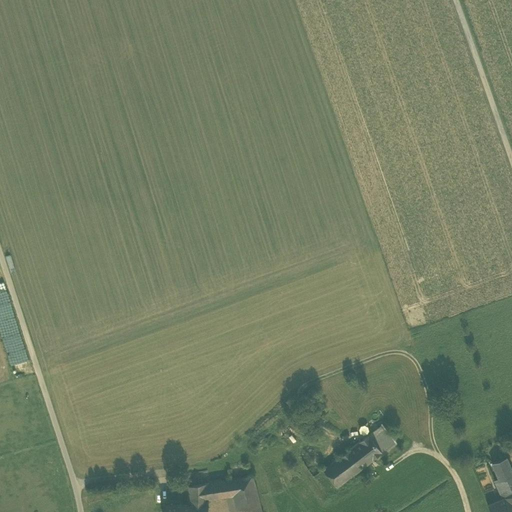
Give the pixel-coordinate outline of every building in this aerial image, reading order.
[(369,435),(382,453),(393,444),(379,427),(369,435)] [(323,470),(336,488),(382,453),(369,435),(323,470)] [(511,511),(511,471),(506,457),(492,463),(498,479),(495,481),(502,498),(504,497),(509,511),(511,511)] [(230,480),(229,480),(233,495),(237,511),(260,511),(252,476),(249,476),(230,480)] [(229,480),(221,481),(224,497),(233,495),(229,480)] [(207,511),(208,500),(224,497),(221,481),(188,487),(188,505),(191,505),(191,511),(207,511)] [(488,504),(491,511),(509,511),(504,497),(502,498),(488,504)]
